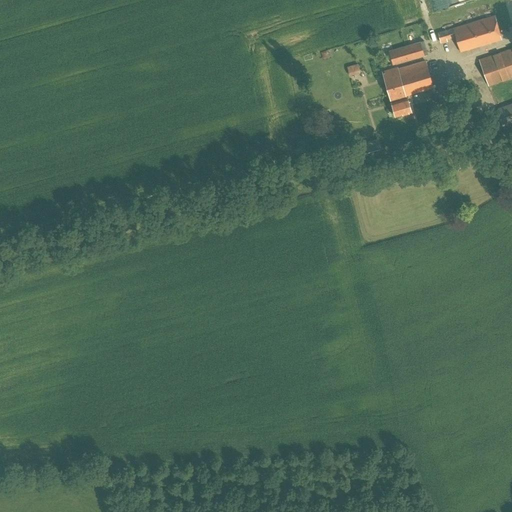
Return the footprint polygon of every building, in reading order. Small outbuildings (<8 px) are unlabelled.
[(502,40),(494,15),(453,27),(437,32),(441,43),(448,41),(447,39),(455,37),(460,52),(502,40)] [(392,65),(424,56),(424,55),(428,54),(424,41),(420,42),(388,51),(392,65)] [(511,47),(478,59),(488,86),(511,77),(511,47)] [(434,88),(426,60),(398,68),(398,67),(381,71),(391,102),(396,116),(411,112),(407,97),(407,96),(434,88)] [(504,129),(511,125),(511,102),(496,108),(504,129)]
